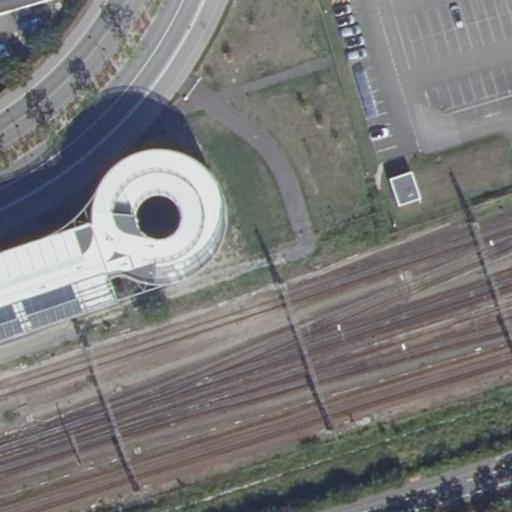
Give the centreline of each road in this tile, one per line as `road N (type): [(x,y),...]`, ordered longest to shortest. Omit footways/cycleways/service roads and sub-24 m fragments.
road 1 (tertiary): [(127,0),(57,90),(0,132)]
road 2 (tertiary): [(389,511),(511,473)]
